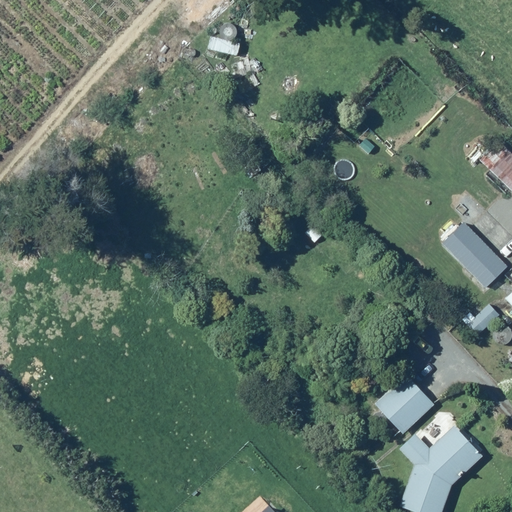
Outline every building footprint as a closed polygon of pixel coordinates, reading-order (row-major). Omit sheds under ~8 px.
[(511,199),(511,151),(499,139),(495,143),(484,134),(477,141),(471,135),(460,146),(477,163),(461,177),(499,213),(511,199)] [(502,267),(460,225),(439,246),(481,289),(502,267)] [(474,310),(462,320),(476,336),(488,326),(474,310)] [(438,406),(408,377),(379,404),(408,432),(438,406)] [(390,422),(390,421),(390,420),(389,419),(389,418),(388,417),(388,416),(387,416),(386,415),(385,415),(384,414),(383,414),(382,414),(381,414),(380,414),(380,415),(379,415),(378,415),(378,416),(377,416),(376,417),(376,418),(375,418),(375,419),(375,420),(374,420),(374,421),(374,422),(374,423),(375,424),(375,425),(375,426),(376,426),(376,427),(377,427),(377,428),(378,428),(378,429),(379,429),(380,429),(381,429),(381,430),(382,430),(383,430),(384,429),(385,429),(386,429),(386,428),(387,428),(387,427),(388,427),(388,426),(389,426),(389,425),(389,424),(390,424),(390,423),(390,422)] [(485,456),(457,426),(431,448),(417,434),(402,449),(417,464),(402,507),(417,511),(446,511),(454,486),(485,456)]
